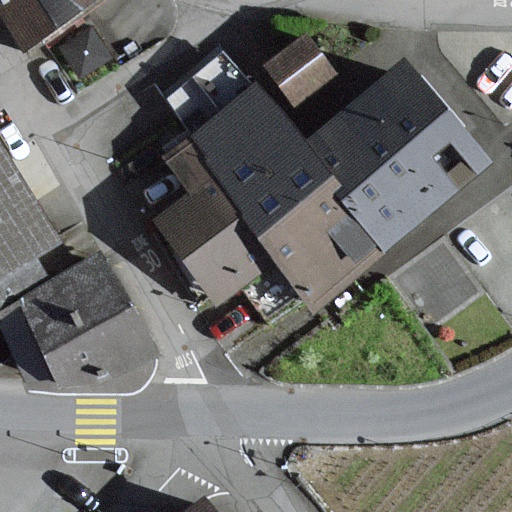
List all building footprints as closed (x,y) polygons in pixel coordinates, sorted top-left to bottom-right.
[(0,0),(0,4),(27,46),(94,0),(0,0)] [(333,73),(305,36),(267,64),(295,101),(333,73)] [(490,168),(408,63),(307,141),(336,177),(342,186),(336,190),(383,251),(490,168)] [(262,83),(225,112),(186,142),(216,180),(260,236),(298,206),(336,177),(307,141),(262,83)] [(0,142),(0,313),(52,282),(39,260),(62,246),(0,142)] [(156,219),(220,301),(277,257),(260,236),(216,180),(186,142),(169,156),(195,189),(156,219)] [(277,257),(314,305),(383,251),(336,190),(342,186),(336,177),(298,206),(260,236),(277,257)] [(511,182),(441,241),(511,325),(511,182)] [(62,385),(105,383),(159,351),(101,253),(52,282),(0,313),(0,320),(36,381),(53,371),(62,385)] [(216,511),(209,502),(195,511),(216,511)]
